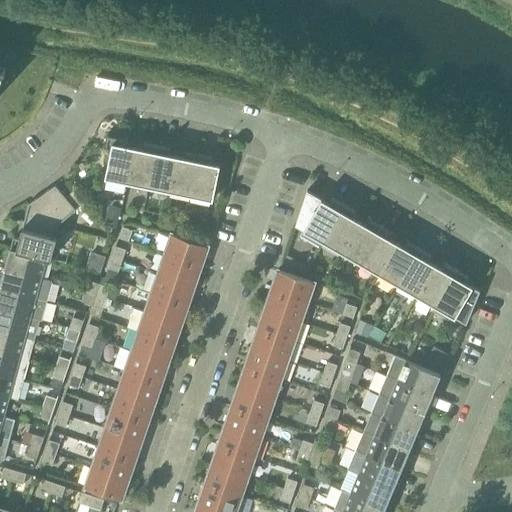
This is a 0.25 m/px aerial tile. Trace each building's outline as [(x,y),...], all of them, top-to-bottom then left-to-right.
[(103,161),(108,162),(105,177),(127,182),(135,147),(127,145),(128,139),(108,135),(103,161)] [(135,147),(127,182),(148,186),(157,145),(144,142),(143,148),(135,147)] [(157,145),(148,186),(170,191),(177,155),(169,154),(170,148),(157,145)] [(177,155),(170,191),(191,195),(199,154),(186,151),(185,157),(177,155)] [(220,164),(211,162),(213,157),(199,154),(191,195),(213,200),(220,164)] [(55,237),(58,225),(76,209),(55,185),(29,203),(20,237),(14,235),(10,249),(46,258),(46,259),(51,261),(57,238),(55,237)] [(297,219),(307,224),(304,230),(323,241),(344,204),(333,198),(330,203),(307,190),(297,219)] [(122,204),(110,200),(104,217),(117,221),(122,204)] [(342,252),(360,220),(353,216),(356,211),(344,204),(323,241),(342,252)] [(361,262),(382,226),(370,219),(367,224),(360,220),(342,252),(361,262)] [(379,273),(397,242),(390,238),(393,233),(382,226),(361,262),(379,273)] [(122,227),(119,238),(129,241),(133,230),(122,227)] [(165,254),(198,265),(201,256),(204,257),(208,246),(172,233),(165,254)] [(397,242),(379,273),(398,284),(419,248),(407,241),(404,246),(397,242)] [(112,257),(122,261),(126,250),(116,246),(112,257)] [(417,295),(435,264),(428,260),(431,254),(419,248),(398,284),(417,295)] [(41,278),(46,259),(46,258),(10,249),(5,268),(41,278)] [(198,265),(165,254),(158,273),(194,285),(198,274),(195,273),(198,265)] [(122,261),(112,257),(108,268),(119,271),(122,261)] [(297,260),(294,269),(305,272),(309,266),(297,260)] [(435,306),(457,269),(445,262),(442,268),(435,264),(417,295),(435,306)] [(41,278),(5,268),(0,286),(0,288),(35,298),(41,278)] [(274,291),(307,302),(314,282),(278,269),(274,281),(277,282),(274,291)] [(466,324),(480,290),(465,281),(468,276),(457,269),(435,306),(466,324)] [(151,292),(185,304),(188,295),(191,296),(194,285),(158,273),(151,292)] [(85,291),(96,295),(100,284),(89,280),(85,291)] [(96,295),(107,298),(110,287),(100,284),(96,295)] [(42,320),(47,301),(35,298),(0,288),(0,309),(30,317),(42,320)] [(96,295),(85,291),(81,302),(92,305),(96,295)] [(307,302),(274,291),(271,299),(268,298),(264,309),(301,321),(307,302)] [(185,304),(151,292),(145,312),(181,324),(185,313),(182,312),(185,304)] [(107,298),(96,295),(92,305),(103,309),(107,298)] [(347,303),(343,314),(353,318),(357,307),(347,303)] [(0,330),(25,337),(30,317),(0,309),(0,330)] [(261,329),(294,341),(301,321),(264,309),(261,320),(264,321),(261,329)] [(181,324),(145,312),(138,331),(172,342),(175,334),(178,335),(181,324)] [(69,328),(80,331),(84,320),(73,317),(69,328)] [(336,334),(347,337),(351,326),(340,323),(336,334)] [(86,334),(96,338),(100,327),(89,324),(86,334)] [(80,331),(69,328),(65,339),(76,342),(80,331)] [(294,341),(261,329),(258,338),(255,337),(251,348),(287,360),(294,341)] [(25,337),(0,330),(0,351),(19,357),(25,337)] [(172,342),(138,331),(132,350),(168,363),(172,352),(169,351),(172,342)] [(106,342),(96,338),(86,334),(79,353),(99,361),(106,342)] [(336,334),(333,345),(343,348),(347,337),(336,334)] [(247,368),(281,379),(287,360),(251,348),(247,358),(250,359),(247,368)] [(349,348),(346,359),(357,363),(360,352),(349,348)] [(125,370),(158,381),(161,373),(164,374),(168,363),(132,350),(125,370)] [(0,372),(14,377),(19,357),(0,351),(0,372)] [(440,374),(395,355),(387,376),(432,394),(440,374)] [(56,367),(67,371),(71,360),(59,356),(56,367)] [(323,372),(334,376),(337,365),(327,361),(323,372)] [(72,374),(83,377),(86,366),(76,363),(72,374)] [(67,371),(56,367),(52,378),(63,382),(67,371)] [(281,379),(247,368),(245,376),(242,375),(238,386),(274,399),(281,379)] [(339,378),(350,382),(354,371),(343,368),(339,378)] [(158,381),(125,370),(118,389),(155,402),(158,391),(156,390),(158,381)] [(0,394),(9,397),(14,377),(0,372),(0,394)] [(334,376),(323,372),(319,383),(330,387),(334,376)] [(72,374),(68,385),(79,388),(83,377),(72,374)] [(432,394),(387,376),(379,394),(424,413),(432,394)] [(350,382),(339,378),(335,389),(346,393),(350,382)] [(234,407),(268,418),(274,399),(238,386),(234,397),(237,398),(234,407)] [(112,408),(145,420),(148,411),(151,412),(155,402),(118,389),(112,408)] [(9,397),(0,394),(0,415),(3,416),(9,397)] [(371,413),(416,432),(424,413),(379,394),(371,413)] [(42,406),(54,410),(57,399),(46,395),(42,406)] [(310,411),(320,414),(324,403),(314,400),(310,411)] [(59,412),(69,416),(73,405),(63,401),(59,412)] [(54,410),(42,406),(39,417),(50,420),(54,410)] [(326,417),(337,421),(341,410),(330,406),(326,417)] [(268,418),(234,407),(231,415),(228,414),(225,425),(261,438),(268,418)] [(145,420),(112,408),(105,428),(142,440),(145,429),(142,428),(145,420)] [(320,414),(310,411),(306,422),(317,425),(320,414)] [(59,412),(55,423),(66,427),(69,416),(59,412)] [(363,432),(408,451),(416,432),(371,413),(363,432)] [(326,417),(322,428),(333,432),(337,421),(326,417)] [(221,446),(254,457),(261,438),(225,425),(221,436),(224,437),(221,446)] [(99,447),(132,458),(135,450),(138,451),(142,440),(105,428),(99,447)] [(355,451),(400,470),(408,451),(363,432),(355,451)] [(29,444),(40,448),(44,437),(33,434),(29,444)] [(0,458),(4,460),(10,439),(0,436),(0,458)] [(46,451),(56,454),(60,443),(50,440),(46,451)] [(299,451),(310,454),(314,443),(303,440),(299,451)] [(310,454),(321,458),(325,447),(314,443),(310,454)] [(40,448),(29,444),(25,455),(37,459),(40,448)] [(254,457),(221,446),(218,454),(215,453),(211,464),(248,476),(254,457)] [(132,458),(99,447),(92,466),(128,479),(132,468),(129,467),(132,458)] [(46,451),(42,462),(53,465),(56,454),(46,451)] [(310,454),(299,451),(296,461),(306,465),(310,454)] [(347,469),(359,474),(393,488),(400,470),(355,451),(347,469)] [(310,454),(306,465),(317,469),(321,458),(310,454)] [(208,484),(241,496),(248,476),(211,464),(208,475),(211,476),(208,484)] [(85,487),(119,498),(122,489),(125,490),(128,479),(92,466),(85,487)] [(12,481),(15,470),(4,467),(1,477),(12,481)] [(15,470),(12,481),(23,484),(26,473),(15,470)] [(359,474),(350,493),(385,507),(393,488),(359,474)] [(283,489),(294,492),(298,481),(287,478),(283,489)] [(51,493),(55,483),(44,479),(40,489),(51,493)] [(55,483),(51,493),(62,497),(66,486),(55,483)] [(235,511),(241,496),(208,484),(205,493),(202,492),(198,503),(225,511),(235,511)] [(299,495),(310,499),(314,488),(303,484),(299,495)] [(294,492),(283,489),(280,500),(290,503),(294,492)] [(332,507),(343,511),(342,511),(382,511),(385,507),(350,493),(339,489),(332,507)] [(90,506),(93,496),(82,492),(79,502),(90,506)] [(299,495),(296,506),(307,509),(310,499),(299,495)] [(93,496),(90,506),(101,510),(104,500),(93,496)] [(225,511),(198,503),(194,511),(225,511)]
